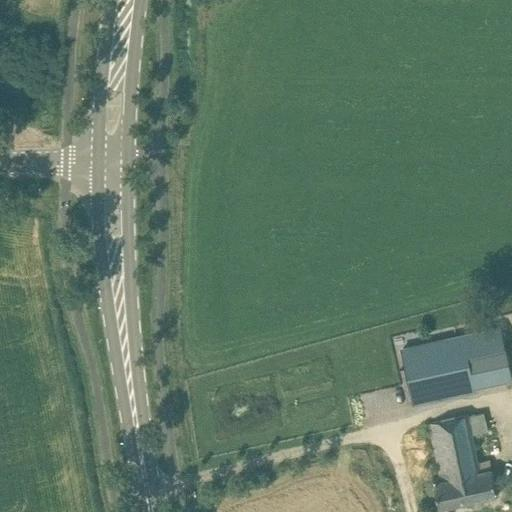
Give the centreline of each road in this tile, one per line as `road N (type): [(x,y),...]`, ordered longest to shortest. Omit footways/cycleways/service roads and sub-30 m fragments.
road 1 (tertiary): [(152,511),(127,362),(113,159)]
road 2 (tertiary): [(113,159),(127,0)]
